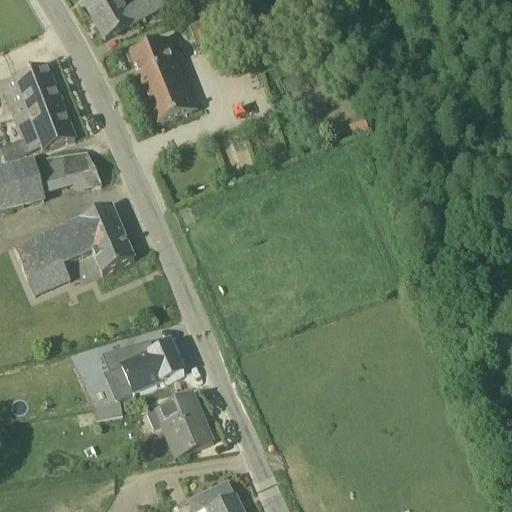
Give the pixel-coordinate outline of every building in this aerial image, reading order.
[(0,0),(0,22),(10,19),(4,0),(0,0)] [(80,0),(91,18),(119,3),(117,0),(80,0)] [(106,44),(123,34),(169,8),(164,0),(143,0),(141,1),(143,5),(125,15),(119,3),(91,18),(106,44)] [(248,28),(238,3),(237,2),(186,23),(196,48),(248,28)] [(164,47),(169,45),(168,43),(130,59),(159,130),(197,115),(196,114),(191,116),(186,102),(191,100),(178,69),(173,71),(164,47)] [(24,143),(68,125),(47,70),(48,70),(47,70),(2,88),(24,143)] [(76,144),(68,125),(24,143),(8,149),(14,164),(42,153),(43,157),(76,144)] [(75,197),(102,191),(88,157),(66,159),(71,182),(75,197)] [(33,162),(0,170),(0,215),(45,204),(41,189),(71,182),(66,159),(33,162)] [(134,263),(112,211),(111,210),(14,253),(27,284),(35,301),(71,285),(64,268),(76,263),(93,256),(102,278),(135,264),(134,263)] [(133,400),(165,385),(184,377),(172,350),(150,360),(157,376),(128,389),(133,400)] [(176,462),(195,455),(213,447),(213,446),(210,447),(198,421),(202,420),(193,399),(156,415),(156,416),(148,420),(154,433),(162,429),(176,462)] [(120,408),(94,413),(96,426),(122,421),(120,408)] [(188,505),(191,511),(242,511),(236,499),(235,500),(228,485),(199,500),(198,499),(188,505)]
